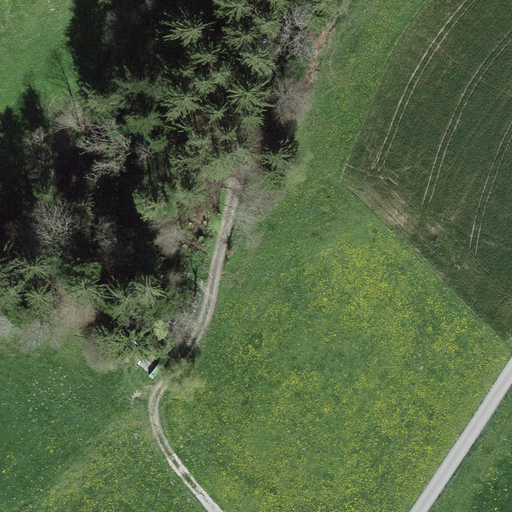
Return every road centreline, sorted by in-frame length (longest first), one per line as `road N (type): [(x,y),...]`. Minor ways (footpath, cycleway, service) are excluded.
road 1 (unclassified): [(421,511),(511,370)]
road 2 (track): [(209,511),(162,456),(145,393)]
